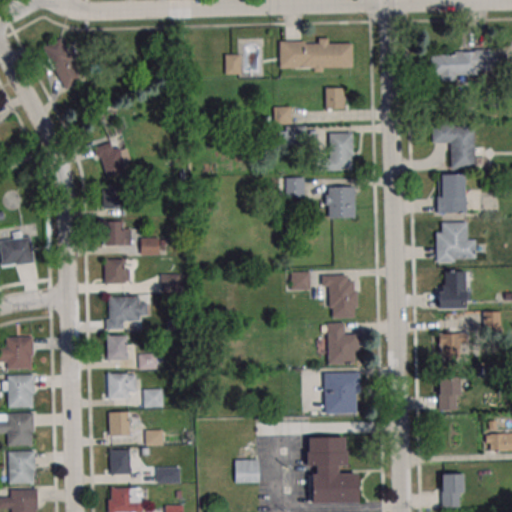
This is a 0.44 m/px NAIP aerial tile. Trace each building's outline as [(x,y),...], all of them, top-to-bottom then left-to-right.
[(42,47),(64,89),(83,79),(61,37),(42,47)] [(351,42),(328,42),(328,38),(278,39),(278,69),(352,68),(351,42)] [(430,51),(430,75),(440,75),(440,80),(456,80),(456,74),(498,73),(498,50),(430,51)] [(224,74),(239,74),(239,54),(224,54),(224,74)] [(324,108),(343,108),(343,87),(324,87),(324,108)] [(290,123),(290,106),(273,106),(273,123),(290,123)] [(473,125),(432,125),(432,143),(450,143),(449,168),(473,168),(473,125)] [(301,128),(278,128),(278,142),(301,142),(301,128)] [(352,133),(327,132),(326,170),(351,171),(352,133)] [(117,141),(95,146),(103,177),(125,172),(117,141)] [(436,212),(465,212),(465,174),(436,174),(436,212)] [(303,196),(303,177),(279,177),(279,196),(303,196)] [(101,185),(101,208),(123,208),(123,185),(101,185)] [(353,217),(353,186),(325,187),(325,217),(353,217)] [(103,221),(122,221),(123,245),(103,245),(103,221)] [(474,239),(466,239),(465,221),(435,222),(436,262),(475,261),(474,239)] [(30,233),(0,236),(0,258),(1,267),(34,262),(30,233)] [(158,255),(158,237),(139,237),(139,255),(158,255)] [(103,259),(123,259),(123,283),(104,283),(103,259)] [(290,289),(309,289),(309,271),(290,271),(290,289)] [(440,309),(465,309),(465,271),(440,271),(440,309)] [(180,274),(161,274),(161,291),(180,291),(180,274)] [(329,317),(355,317),(355,281),(346,281),(346,275),(320,275),(320,287),(329,287),(329,317)] [(106,330),(125,330),(125,318),(150,319),(150,296),(106,295),(106,330)] [(499,311),(484,311),(484,332),(499,332),(499,311)] [(356,334),(344,334),(344,323),(326,323),(326,363),(356,363),(356,334)] [(438,355),(468,355),(468,333),(438,333),(438,355)] [(106,335),(126,335),(126,359),(107,359),(106,335)] [(5,337),(32,336),(32,355),(30,355),(31,368),(6,369),(6,361),(0,361),(0,345),(5,345),(5,337)] [(138,369),(156,369),(156,353),(138,353),(138,369)] [(323,372),(323,415),(358,415),(358,372),(323,372)] [(107,373),(126,373),(126,397),(107,397),(107,373)] [(6,375),(32,374),(33,393),(31,393),(32,406),(7,407),(6,375)] [(438,409),(459,409),(459,376),(438,376),(438,409)] [(162,406),(162,388),(141,388),(141,407),(162,406)] [(108,412),(127,411),(128,435),(108,436),(108,412)] [(6,413),(32,412),(33,431),(31,431),(31,444),(7,445),(6,413)] [(161,429),(144,429),(144,445),(161,445),(161,429)] [(511,431),(489,432),(489,450),(511,450),(511,431)] [(346,437),(306,436),(306,466),(315,466),(315,475),(309,475),(309,503),(357,504),(357,471),(345,471),(346,437)] [(109,450),(129,449),(129,473),(110,474),(109,450)] [(7,451),(33,451),(34,469),(32,470),(33,483),(8,484),(7,451)] [(234,483),(257,483),(257,459),(234,459),(234,483)] [(155,483),(179,483),(179,466),(155,466),(155,483)] [(462,507),(462,473),(439,473),(439,507),(462,507)] [(110,511),(109,488),(129,487),(129,511),(110,511)] [(9,511),(9,489),(36,488),(36,507),(34,507),(34,511),(9,511)]
